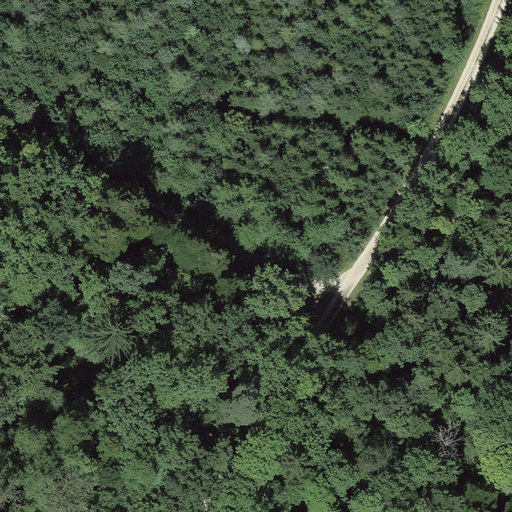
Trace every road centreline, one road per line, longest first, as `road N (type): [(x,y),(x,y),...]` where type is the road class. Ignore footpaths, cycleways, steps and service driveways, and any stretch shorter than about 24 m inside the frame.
road 1 (track): [(498,0),(448,124),(212,511)]
road 2 (track): [(0,127),(338,301)]
